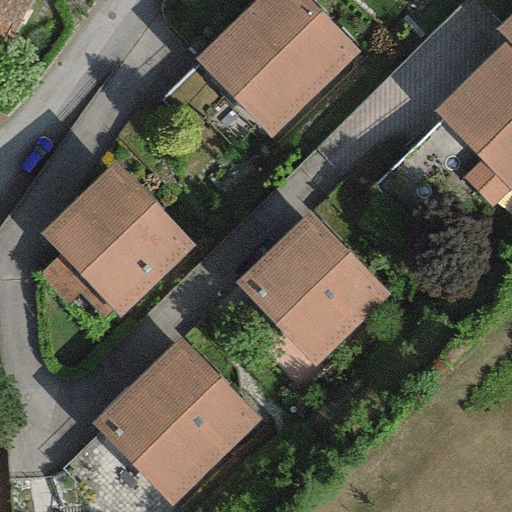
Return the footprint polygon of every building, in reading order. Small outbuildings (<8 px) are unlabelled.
[(0,0),(0,42),(4,45),(29,0),(0,0)] [(358,52),(307,0),(254,0),(193,59),(269,138),(358,52)] [(511,15),(496,32),(504,40),(431,113),(511,193),(511,15)] [(115,162),(38,233),(58,255),(38,273),(67,305),(80,293),(102,317),(110,310),(118,319),(195,248),(115,162)] [(387,295),(308,213),(233,284),(313,366),(387,295)] [(258,421),(179,339),(89,425),(168,507),(258,421)]
